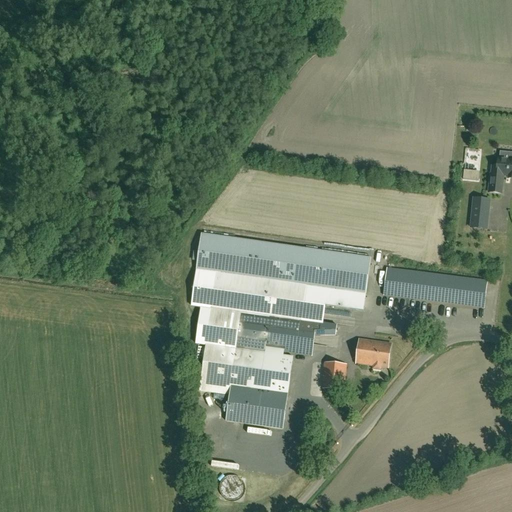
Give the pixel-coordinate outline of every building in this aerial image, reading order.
[(490,174),(488,192),(501,193),(503,176),(509,176),(508,179),(511,178),(511,157),(510,157),(510,160),(498,158),(497,174),(490,174)] [(479,181),(479,180),(478,180),(479,174),(470,173),(470,172),(465,171),(464,179),(463,179),(463,180),(479,181)] [(490,201),(474,199),(471,228),(487,230),(490,201)] [(366,292),(367,285),(371,258),(201,234),(191,305),(201,306),(196,345),(206,346),(200,390),(230,394),(226,422),(282,430),(293,356),(283,354),(283,351),(311,355),(316,322),(301,320),(304,301),(364,309),(366,292)] [(484,308),(488,281),(387,269),(384,295),(484,308)] [(388,368),(391,344),(360,340),(356,364),(373,366),(373,369),(381,371),(382,367),(388,368)] [(344,390),(347,365),(325,363),(323,388),(344,390)]
